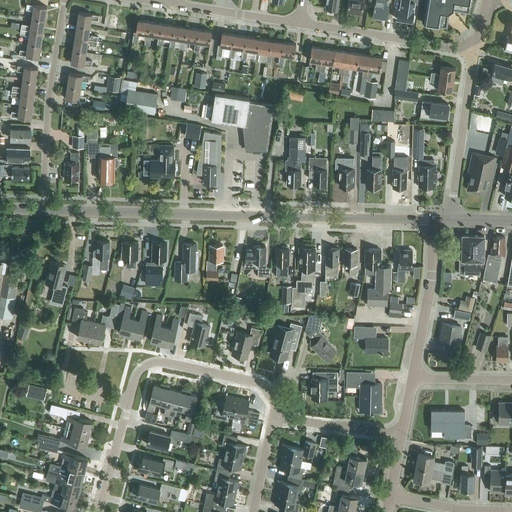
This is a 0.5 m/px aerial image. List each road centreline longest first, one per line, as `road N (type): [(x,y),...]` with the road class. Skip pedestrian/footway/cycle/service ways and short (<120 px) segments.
road 1 (secondary): [(432,220),(0,208)]
road 2 (residential): [(45,190),(64,0)]
road 3 (residential): [(473,51),(298,24)]
road 4 (residential): [(277,420),(258,383),(158,362),(135,378)]
road 5 (residential): [(449,220),(473,51)]
road 6 (unclassified): [(412,379),(432,220)]
road 7 (residential): [(298,24),(172,5)]
road 8 (residential): [(401,435),(277,420)]
road 9 (residential): [(511,511),(390,498)]
